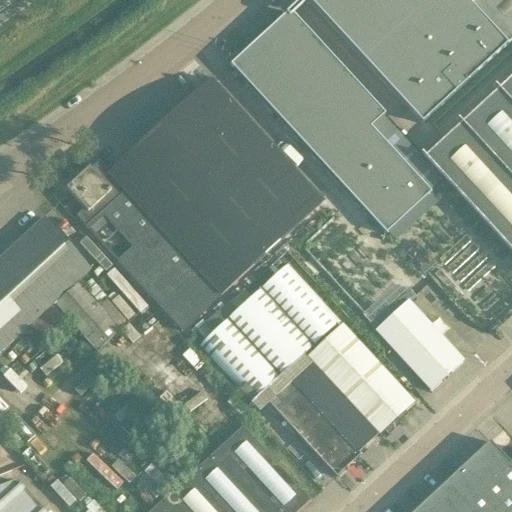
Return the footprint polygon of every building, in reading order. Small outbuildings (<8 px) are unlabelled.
[(511,0),(310,0),(307,3),(420,126),(510,43),(511,41),(511,0)] [(292,16),(232,70),(387,238),(431,197),(371,132),(386,118),(292,16)] [(511,77),(424,158),(511,254),(511,77)] [(134,248),(118,263),(182,333),(323,203),(212,82),(111,175),(99,163),(90,171),(93,174),(110,193),(95,206),(134,248)] [(134,248),(95,206),(110,193),(93,174),(90,171),(89,169),(66,190),(84,210),(76,218),(118,263),(134,248)] [(0,354),(30,327),(41,337),(64,316),(96,353),(119,331),(76,284),(90,271),(43,221),(0,260),(0,354)] [(287,267),(200,345),(252,403),(339,323),(287,267)] [(409,303),(375,334),(429,392),(463,361),(409,303)] [(414,406),(342,327),(306,360),(312,366),(268,406),(335,479),(359,457),(357,455),(378,436),(379,438),(414,406)] [(241,430),(189,478),(220,511),(299,511),(309,503),(291,484),(274,465),(241,430)] [(511,511),(511,464),(510,466),(489,444),(415,511),(511,511)] [(220,511),(189,478),(152,511),(220,511)] [(42,511),(16,482),(0,488),(0,511),(42,511)]
